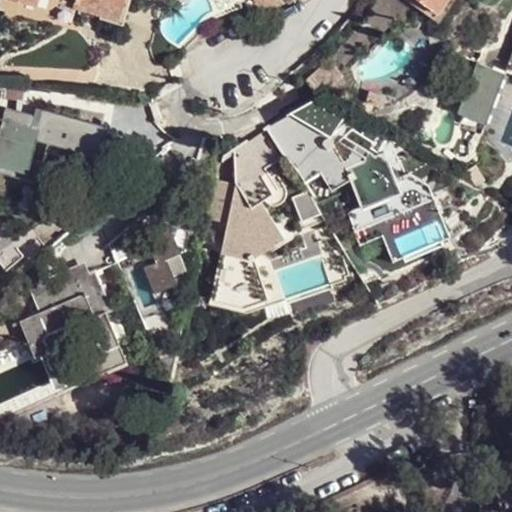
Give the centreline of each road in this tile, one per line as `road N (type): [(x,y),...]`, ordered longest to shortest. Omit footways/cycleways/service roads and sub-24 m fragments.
road 1 (primary): [(345,420),(151,490),(52,498),(0,491)]
road 2 (residential): [(345,420),(332,375),(337,356),(369,328),(511,256)]
road 3 (primary): [(511,339),(345,420)]
road 4 (residential): [(325,0),(289,35),(222,69)]
